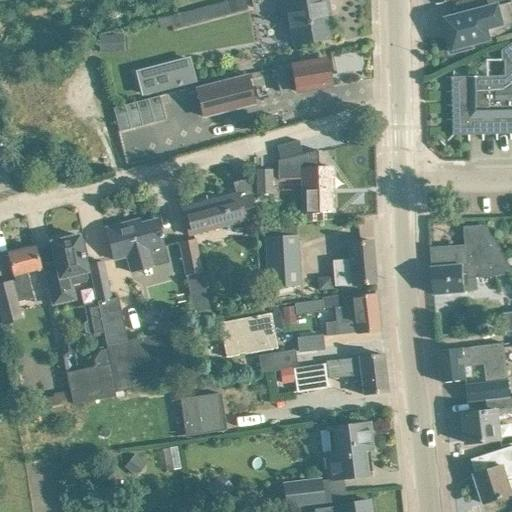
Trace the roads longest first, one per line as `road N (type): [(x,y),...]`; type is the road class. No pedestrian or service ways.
road 1 (residential): [(0,211),(399,107)]
road 2 (tertiary): [(427,511),(400,184)]
